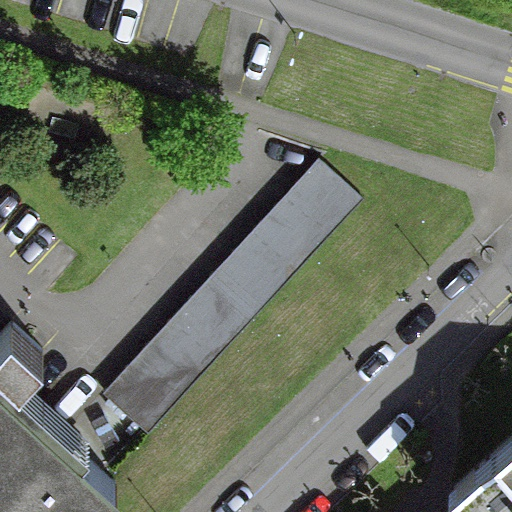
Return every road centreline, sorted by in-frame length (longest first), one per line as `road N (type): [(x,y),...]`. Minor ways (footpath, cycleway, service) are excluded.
road 1 (residential): [(230,511),(432,316),(511,251)]
road 2 (secondary): [(305,0),(511,68)]
